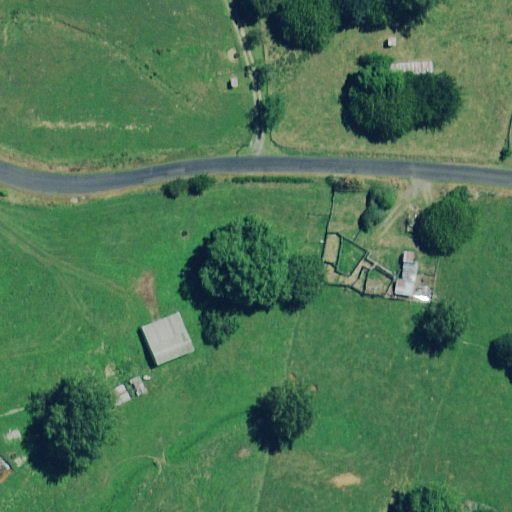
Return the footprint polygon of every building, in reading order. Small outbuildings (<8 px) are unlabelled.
[(418,207),(406,206),(405,231),(417,232),(418,207)] [(391,294),(395,294),(410,296),(415,253),(400,252),(397,280),(393,280),(391,294)] [(190,351),(175,314),(139,328),(154,365),(190,351)] [(129,391),(132,389),(135,394),(146,388),(138,374),(127,380),(130,384),(126,386),(129,391)] [(128,399),(121,385),(106,393),(113,407),(128,399)]
